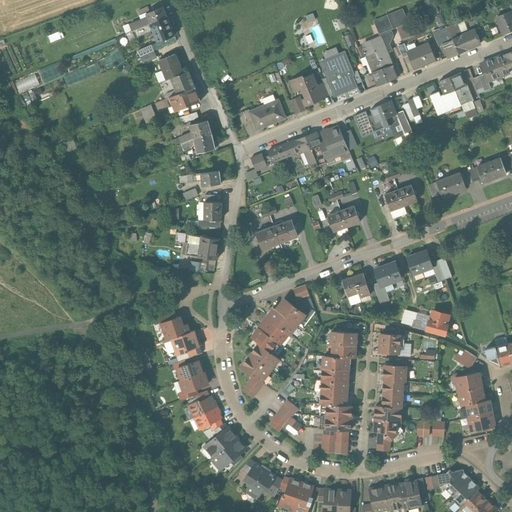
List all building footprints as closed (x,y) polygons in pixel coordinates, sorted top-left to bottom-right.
[(435,0),(427,0),(424,1),(427,8),(437,4),(435,0)] [(147,6),(138,10),(140,15),(149,11),(147,6)] [(162,7),(146,14),(148,18),(129,26),(132,32),(166,17),(162,7)] [(511,14),(511,12),(496,18),(503,34),(511,30),(511,14)] [(387,16),(374,22),(379,34),(392,29),(387,16)] [(167,18),(132,32),(135,39),(153,31),(157,43),(174,36),(167,18)] [(474,31),(462,36),(456,23),(447,27),(458,53),(479,44),(478,41),(474,31)] [(458,53),(447,27),(442,29),(444,35),(440,37),(448,57),(458,53)] [(479,28),(474,31),(478,41),(484,39),(479,28)] [(50,34),(52,41),(66,37),(64,30),(50,34)] [(381,39),(363,46),(367,56),(375,52),(379,61),(389,56),(387,52),(392,50),(390,43),(391,43),(393,37),(391,31),(379,36),(381,39)] [(404,44),(397,46),(402,58),(408,56),(406,53),(407,52),(404,44)] [(407,52),(406,53),(408,56),(413,70),(435,61),(428,44),(407,52)] [(151,46),(141,50),(143,55),(153,50),(151,46)] [(322,53),(326,62),(339,56),(336,48),(322,53)] [(154,51),(140,57),(142,63),(157,57),(154,51)] [(511,52),(511,51),(495,58),(501,76),(509,73),(508,69),(511,66),(511,52)] [(367,56),(366,56),(373,73),(372,73),(378,86),(387,82),(379,61),(375,52),(367,56)] [(174,54),(159,61),(167,80),(171,78),(182,74),(174,54)] [(326,62),(322,63),(324,66),(323,66),(328,78),(334,94),(335,95),(343,92),(342,90),(346,89),(347,90),(355,87),(354,85),(351,78),(352,73),(345,57),(343,54),(339,56),(326,62)] [(393,65),(389,56),(379,61),(387,82),(397,78),(392,65),(393,65)] [(495,58),(480,64),(484,74),(487,82),(488,81),(501,76),(495,58)] [(74,62),(67,65),(70,72),(77,69),(74,62)] [(182,74),(171,78),(177,95),(195,87),(188,71),(182,74)] [(351,78),(354,85),(362,82),(357,71),(352,73),(351,78)] [(17,79),(20,91),(41,85),(38,73),(17,79)] [(459,73),(449,77),(461,107),(463,112),(475,107),(473,102),(472,100),(473,100),(467,85),(464,87),(459,73)] [(317,85),(313,74),(304,78),(303,76),(289,81),(294,94),(303,90),(307,98),(302,100),(301,100),(304,107),(305,107),(323,100),(322,98),(317,85)] [(487,82),(484,74),(479,76),(483,88),(485,92),(491,89),(488,81),(487,82)] [(483,88),(479,76),(473,78),(477,90),(483,88)] [(449,77),(439,81),(444,94),(440,96),(438,92),(430,95),(433,104),(435,103),(440,114),(452,110),(461,107),(449,77)] [(329,96),(334,94),(328,78),(322,80),(323,83),(328,96),(329,96)] [(323,83),(317,85),(322,98),(328,96),(323,83)] [(177,95),(169,98),(175,112),(183,108),(200,102),(195,87),(177,95)] [(301,98),(290,103),(295,114),(306,110),(305,107),(304,107),(301,100),(302,100),(301,98)] [(413,98),(408,100),(414,117),(420,115),(413,98)] [(479,100),(473,102),(475,107),(477,112),(483,110),(479,100)] [(278,101),(250,113),(253,120),(257,130),(285,118),(278,101)] [(390,101),(381,105),(386,119),(396,115),(390,101)] [(152,105),(142,110),(147,124),(157,119),(152,105)] [(381,105),(371,109),(376,123),(386,119),(381,105)] [(249,110),(238,114),(242,125),(253,120),(250,113),(249,110)] [(197,112),(181,117),(182,123),(199,118),(197,112)] [(396,115),(386,119),(389,124),(394,122),(398,121),(396,115)] [(386,119),(376,123),(379,129),(383,127),(389,124),(386,119)] [(207,121),(191,124),(193,133),(194,138),(212,135),(207,121)] [(394,122),(389,124),(392,131),(395,129),(397,128),(394,122)] [(389,124),(383,127),(387,133),(389,132),(392,131),(389,124)] [(337,127),(324,132),(326,138),(324,139),(324,141),(319,143),(315,132),(305,136),(316,163),(317,167),(333,161),(332,159),(339,156),(342,162),(351,157),(337,127)] [(193,133),(180,138),(181,140),(182,143),(194,138),(193,133)] [(212,135),(194,138),(195,144),(197,153),(215,149),(212,135)] [(305,136),(268,151),(272,162),(300,151),(301,154),(304,152),(309,166),(316,163),(305,136)] [(182,143),(180,144),(181,149),(182,148),(183,150),(192,147),(191,146),(195,144),(194,138),(182,143)] [(261,154),(251,158),(256,171),(266,167),(261,154)] [(511,166),(511,164),(509,156),(503,158),(507,168),(511,166)] [(500,158),(489,162),(490,165),(484,167),(483,164),(477,167),(483,183),(490,180),(506,174),(500,158)] [(478,179),(474,169),(468,171),(472,181),(478,179)] [(219,171),(201,174),(202,180),(203,187),(221,184),(219,171)] [(399,171),(392,173),(394,179),(401,176),(399,171)] [(468,171),(463,173),(466,183),(472,181),(468,171)] [(392,173),(384,176),(387,182),(394,179),(392,173)] [(460,174),(449,178),(449,180),(444,182),(443,180),(436,183),(442,198),(466,189),(460,174)] [(353,182),(347,184),(352,195),(357,193),(353,182)] [(433,184),(428,186),(432,196),(437,194),(433,184)] [(411,185),(398,190),(404,206),(417,201),(411,185)] [(195,189),(183,194),(186,201),(198,195),(195,189)] [(398,190),(384,195),(390,211),(404,206),(398,190)] [(341,192),(334,194),(336,200),(344,197),(341,192)] [(334,194),(327,197),(329,203),(336,200),(334,194)] [(318,195),(312,197),(316,208),(322,206),(318,195)] [(290,197),(283,199),(287,209),(294,206),(290,197)] [(221,203),(205,202),(205,220),(220,221),(221,203)] [(354,206),(341,211),(346,227),(360,222),(354,206)] [(275,207),(268,210),(270,215),(277,213),(275,207)] [(268,210),(261,213),(263,218),(270,215),(268,210)] [(341,211),(327,216),(333,232),(346,227),(341,211)] [(291,220),(274,227),(280,243),(297,237),(291,220)] [(274,227),(256,233),(262,250),(280,243),(274,227)] [(180,240),(189,240),(190,233),(181,232),(180,240)] [(219,240),(202,237),(200,247),(198,257),(216,260),(219,240)] [(428,250),(407,258),(413,274),(433,268),(434,267),(432,263),(428,250)] [(445,258),(438,261),(444,280),(452,277),(445,258)] [(438,261),(432,263),(434,267),(433,268),(438,282),(444,280),(438,261)] [(396,262),(375,269),(380,283),(381,286),(402,279),(396,262)] [(368,286),(364,273),(353,277),(360,297),(370,294),(368,286)] [(353,277),(343,280),(348,298),(349,300),(360,297),(353,277)] [(380,283),(374,285),(377,296),(380,304),(386,302),(381,286),(380,283)] [(374,285),(373,284),(368,286),(370,294),(371,298),(377,296),(374,285)] [(305,285),(294,289),(298,300),(309,295),(305,285)] [(348,298),(342,300),(346,311),(352,309),(349,300),(348,298)] [(304,316),(284,300),(276,310),(297,326),(304,316)] [(297,326),(276,310),(274,308),(266,318),(287,335),(289,336),(297,326)] [(175,312),(153,320),(155,325),(161,323),(177,318),(175,312)] [(448,316),(432,312),(430,319),(426,317),(425,321),(423,320),(422,323),(420,328),(444,335),(447,326),(446,326),(448,316)] [(415,317),(404,314),(402,323),(413,326),(414,321),(415,317)] [(177,318),(161,323),(167,340),(171,339),(189,333),(186,325),(183,326),(179,317),(177,318)] [(287,335),(266,318),(259,328),(278,343),(277,343),(280,345),(287,335)] [(278,343),(259,328),(251,338),(259,344),(270,353),(277,343),(278,343)] [(189,333),(171,339),(176,356),(187,352),(187,351),(195,348),(192,341),(197,340),(194,331),(189,333)] [(356,334),(331,332),(330,345),(333,345),(355,346),(356,334)] [(404,336),(380,334),(379,352),(399,353),(399,346),(403,346),(404,336)] [(270,353),(259,344),(250,355),(270,371),(279,359),(270,353)] [(511,356),(510,344),(495,348),(495,349),(497,357),(499,367),(511,363),(511,356)] [(355,346),(333,345),(332,356),(332,357),(349,358),(355,358),(355,346)] [(195,348),(187,351),(187,352),(189,358),(202,353),(199,346),(195,348)] [(495,349),(487,352),(489,359),(497,357),(495,349)] [(476,357),(466,351),(465,351),(462,357),(472,363),(476,357)] [(462,357),(457,354),(453,360),(469,369),(472,363),(462,357)] [(270,371),(250,355),(241,367),(253,377),(261,382),(270,371)] [(349,358),(332,357),(332,356),(324,356),(323,368),(348,370),(349,358)] [(185,360),(173,364),(175,370),(177,369),(187,365),(185,360)] [(187,365),(177,369),(181,380),(202,373),(198,361),(187,365)] [(406,367),(384,366),(383,381),(403,382),(405,382),(406,367)] [(348,370),(323,368),(322,380),(347,382),(348,370)] [(202,373),(181,380),(179,381),(183,393),(196,389),(208,384),(204,372),(202,373)] [(477,373),(460,377),(460,376),(457,374),(453,375),(451,378),(452,382),(455,383),(456,383),(458,393),(482,388),(479,375),(477,373)] [(261,382),(253,377),(246,386),(255,393),(263,384),(261,382)] [(347,382),(322,380),(321,392),(346,394),(347,382)] [(403,382),(383,381),(382,393),(403,395),(403,382)] [(255,393),(246,386),(243,391),(252,398),(255,393)] [(279,395),(285,399),(290,392),(284,388),(279,395)] [(482,388),(458,393),(461,406),(466,405),(484,401),(482,388)] [(183,393),(179,394),(181,400),(196,395),(198,394),(196,389),(183,393)] [(198,394),(196,395),(198,400),(199,400),(200,401),(210,397),(207,391),(198,394)] [(346,394),(321,392),(321,404),(346,406),(346,405),(346,394)] [(403,395),(382,393),(382,406),(401,407),(401,408),(402,408),(403,395)] [(200,401),(199,400),(198,400),(188,405),(194,418),(216,407),(210,396),(210,397),(200,401)] [(288,400),(280,410),(290,417),(298,408),(288,400)] [(484,401),(466,405),(469,417),(469,418),(492,413),(491,406),(491,402),(490,402),(489,400),(484,401)] [(346,406),(321,404),(320,416),(351,418),(352,406),(346,405),(346,406)] [(401,407),(382,406),(376,405),(375,419),(400,420),(401,408),(401,407)] [(216,407),(194,418),(200,430),(210,425),(211,425),(211,424),(220,419),(221,419),(216,407)] [(290,417),(280,410),(277,415),(286,422),(290,417)] [(492,413),(469,418),(469,417),(467,418),(470,431),(495,426),(492,413)] [(283,427),(286,422),(277,415),(273,420),(283,427)] [(351,418),(320,416),(319,428),(324,429),(336,430),(348,430),(350,430),(351,418)] [(290,417),(286,422),(296,429),(299,425),(290,417)] [(220,419),(211,424),(211,425),(210,425),(213,431),(215,430),(223,425),(220,419)] [(400,420),(375,419),(374,432),(378,432),(387,433),(392,439),(403,430),(400,427),(399,427),(400,420)] [(279,432),(283,427),(273,420),(269,424),(279,432)] [(223,425),(215,430),(219,436),(229,429),(224,424),(223,425)] [(219,436),(216,439),(215,437),(204,446),(213,457),(214,457),(237,438),(229,429),(219,436)] [(387,433),(378,432),(377,444),(389,445),(390,442),(392,439),(387,433)] [(237,438),(214,457),(213,457),(212,458),(221,470),(230,462),(231,462),(229,460),(239,453),(245,448),(237,438)] [(239,453),(229,460),(231,462),(230,462),(234,467),(243,458),(239,453)] [(250,459),(244,465),(250,469),(251,468),(252,468),(256,463),(250,459)] [(262,467),(256,463),(252,468),(251,468),(250,469),(245,477),(251,481),(246,489),(259,497),(264,490),(266,491),(276,476),(269,471),(268,473),(261,469),(262,467)] [(463,470),(452,472),(449,470),(446,473),(437,475),(439,487),(442,487),(443,486),(446,488),(445,489),(452,496),(470,478),(463,472),(463,470)] [(437,475),(431,476),(433,488),(439,487),(437,475)] [(282,480),(276,476),(266,491),(274,497),(282,480)] [(431,476),(425,478),(428,489),(433,488),(431,476)] [(425,493),(422,478),(416,480),(416,481),(416,480),(419,494),(425,493)] [(470,478),(452,496),(462,506),(477,491),(480,488),(476,484),(476,483),(475,481),(474,481),(473,480),(472,480),(470,478)] [(290,479),(284,496),(282,496),(278,506),(292,511),(302,483),(290,479)] [(399,484),(404,508),(403,508),(404,510),(422,506),(419,494),(416,480),(416,481),(399,484)] [(302,483),(292,511),(295,511),(307,511),(310,505),(308,504),(314,487),(302,483)] [(399,483),(384,486),(389,510),(389,511),(403,508),(404,508),(399,484),(399,483)] [(384,486),(368,489),(371,504),(372,511),(377,511),(389,510),(384,486)] [(325,489),(319,489),(317,501),(323,502),(325,502),(325,489)] [(336,511),(338,490),(325,489),(325,502),(323,502),(322,511),(336,511)] [(350,491),(338,490),(336,511),(349,511),(349,508),(350,491)] [(481,495),(477,491),(462,506),(461,507),(465,511),(475,511),(486,501),(485,499),(481,495)] [(475,511),(494,511),(496,511),(491,507),(492,506),(486,501),(475,511)]
